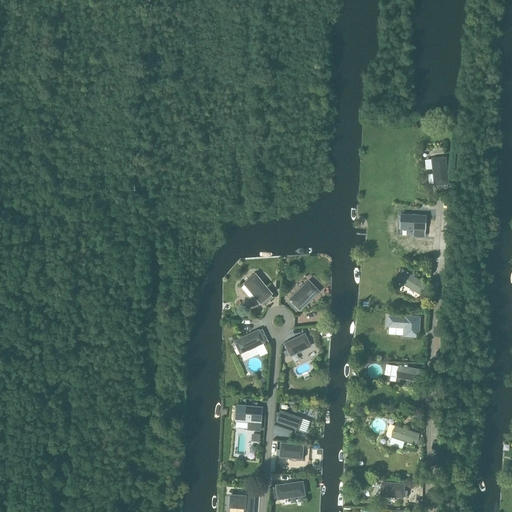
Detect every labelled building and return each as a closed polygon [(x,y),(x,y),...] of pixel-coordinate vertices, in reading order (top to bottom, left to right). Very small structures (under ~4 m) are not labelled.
[(447,187),(447,184),(449,184),(446,156),(431,157),(434,185),(435,185),(436,188),(447,187)] [(427,245),(434,235),(431,233),(432,231),(408,216),(400,229),(424,244),(424,243),(427,245)] [(412,275),(402,269),(395,280),(419,294),(423,289),(426,283),(416,277),(417,275),(413,273),(412,275)] [(263,305),(272,297),(270,295),(272,294),(254,272),(242,283),(259,304),(261,303),(263,305)] [(299,311),(319,291),(308,279),(288,299),(289,301),(287,303),(295,312),(297,309),(299,311)] [(388,316),(387,327),(389,327),(388,334),(402,335),(403,335),(403,336),(403,337),(405,337),(411,338),(412,329),(417,330),(420,330),(421,316),(404,315),(404,317),(388,316)] [(267,340),(262,329),(259,330),(258,329),(232,341),(239,355),(265,343),(264,341),(267,340)] [(289,357),(311,346),(304,333),(283,344),(289,357)] [(407,367),(408,364),(400,363),(400,366),(398,365),(398,366),(392,365),(389,376),(396,377),(396,378),(422,383),(424,370),(407,367)] [(235,418),(235,421),(237,421),(236,424),(236,427),(247,428),(247,430),(261,431),(261,420),(263,407),(251,406),(236,404),(236,407),(235,418)] [(276,412),(275,420),(276,420),(276,422),(298,430),(299,429),(306,432),(310,421),(302,418),(303,418),(280,410),(279,413),(276,412)] [(420,446),(423,436),(419,434),(395,425),(392,431),(391,438),(392,438),(389,445),(402,449),(405,442),(416,446),(416,445),(420,446)] [(305,457),(306,443),(284,441),(283,448),(279,448),(279,454),(283,454),(283,456),(305,457)] [(280,499),(308,495),(306,480),(278,484),(278,485),(275,486),(277,498),(280,497),(280,499)] [(407,498),(408,492),(405,491),(405,484),(381,482),(380,497),(404,499),(404,498),(407,498)] [(230,494),(229,508),(235,509),(244,509),(244,510),(243,511),(254,511),(254,507),(255,497),(255,494),(254,494),(252,494),(245,494),(245,495),(230,494)]
